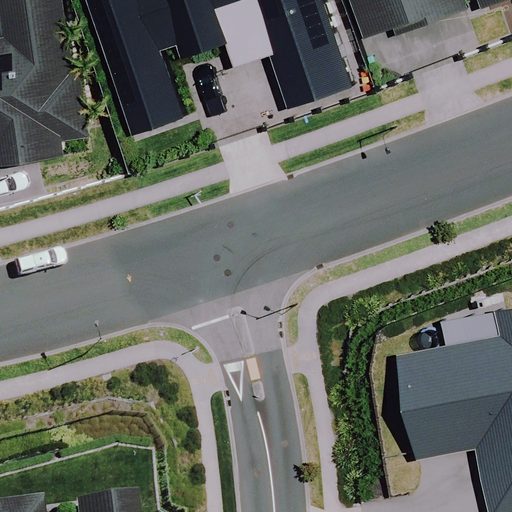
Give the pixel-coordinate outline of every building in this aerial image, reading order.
[(0,0),(0,159),(70,150),(68,136),(91,133),(83,72),(75,73),(64,0),(0,0)] [(98,0),(143,126),(190,109),(172,57),(234,35),(243,60),(276,48),(296,102),(355,81),(326,0),(98,0)] [(359,0),(370,31),(401,20),(403,27),(470,3),(469,0),(359,0)] [(511,304),(504,306),(509,335),(409,351),(427,452),(482,443),(494,511),(495,511),(511,509),(511,304)] [(39,511),(37,499),(0,504),(0,511),(132,511),(130,495),(72,503),(72,511),(39,511)]
